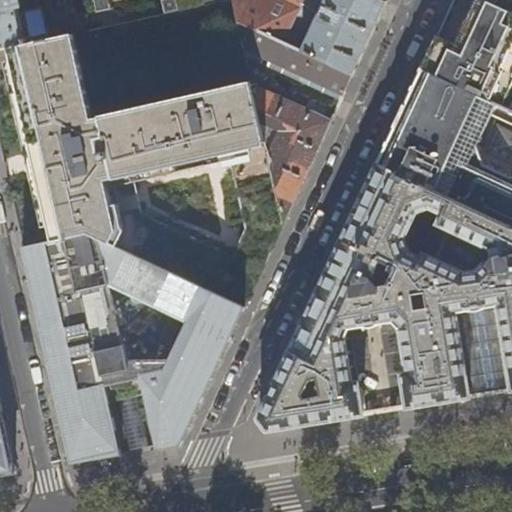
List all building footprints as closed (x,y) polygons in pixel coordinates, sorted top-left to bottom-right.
[(18,12),(17,6),(22,4),(21,0),(0,0),(0,49),(9,47),(47,38),(41,7),(18,12)] [(9,47),(22,102),(43,189),(55,242),(88,235),(245,308),(254,288),(275,242),(284,223),(239,22),(234,0),(214,0),(178,9),(47,38),(9,47)] [(176,0),(178,9),(214,0),(47,0),(49,9),(71,4),(70,0),(176,0)] [(234,0),(239,22),(353,75),(368,43),(387,0),(234,0)] [(511,11),(510,11),(485,0),(454,0),(443,23),(422,69),(496,103),(511,110),(511,107),(511,11)] [(511,0),(485,0),(510,11),(511,6),(511,0)] [(342,99),(353,75),(239,22),(284,223),(300,190),(323,139),(331,122),(342,99)] [(496,103),(422,69),(400,115),(378,164),(511,226),(511,177),(511,178),(484,164),(476,146),(496,103)] [(390,264),(397,267),(427,281),(429,291),(431,307),(447,402),(491,394),(511,390),(511,226),(378,164),(358,207),(351,223),(342,242),(390,264)] [(212,379),(245,308),(88,235),(55,242),(24,248),(32,281),(73,463),(123,455),(112,405),(119,404),(130,448),(137,447),(148,444),(138,400),(147,398),(160,449),(181,445),(212,379)] [(342,242),(328,271),(321,285),(291,350),(259,418),(269,431),(295,427),(364,415),(360,384),(354,385),(347,339),(350,330),(398,322),(403,328),(411,375),(404,376),(408,408),(447,402),(431,307),(417,309),(415,294),(429,291),(427,281),(397,267),(393,275),(386,271),(390,264),(342,242)] [(1,408),(0,404),(0,474),(15,472),(15,471),(1,408)]
